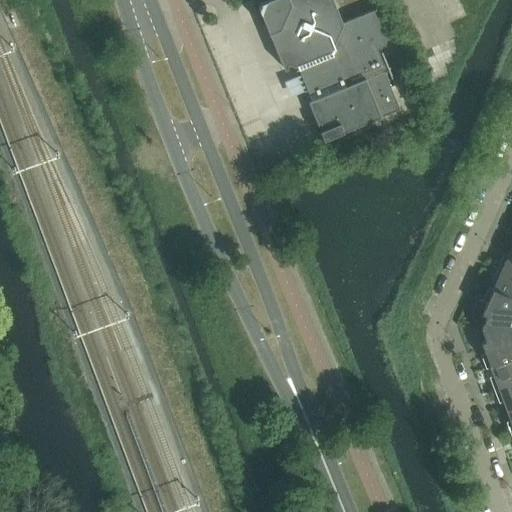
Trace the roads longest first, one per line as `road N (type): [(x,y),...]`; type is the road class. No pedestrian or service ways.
road 1 (secondary): [(124,0),(239,287),(301,400)]
road 2 (secondary): [(301,400),(266,275),(149,0)]
road 3 (residential): [(502,511),(439,335),(511,169)]
